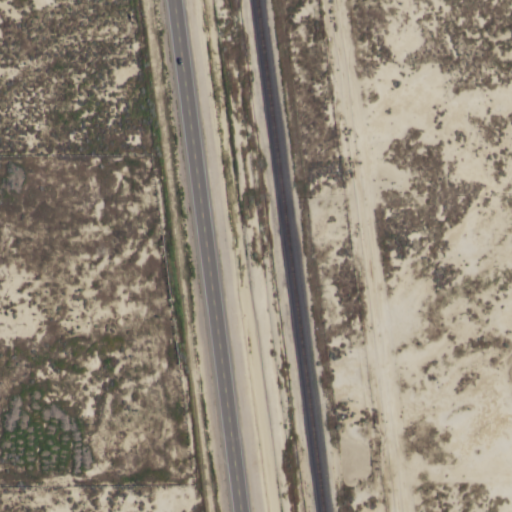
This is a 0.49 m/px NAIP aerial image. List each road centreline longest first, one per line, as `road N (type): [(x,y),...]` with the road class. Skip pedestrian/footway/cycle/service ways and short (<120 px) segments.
road 1 (primary): [(243,511),(176,0)]
road 2 (track): [(391,511),(335,0)]
